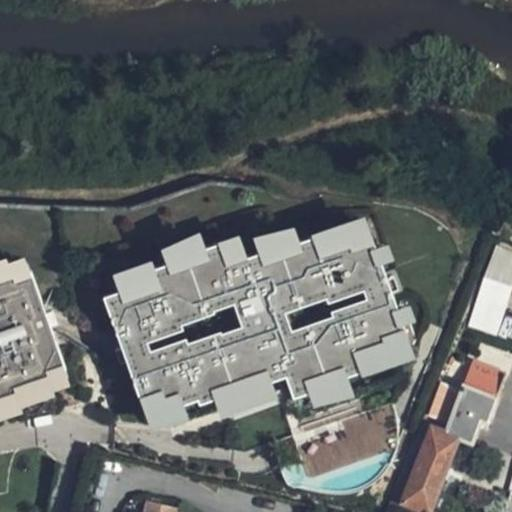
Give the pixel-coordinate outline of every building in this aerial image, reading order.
[(369,234),(365,224),(349,230),(351,236),(353,241),(369,234)] [(334,242),(351,236),(349,230),(347,226),(331,231),(334,242)] [(334,242),(331,231),(313,238),(316,244),(317,248),(334,242)] [(125,358),(140,400),(157,394),(159,401),(176,395),(193,388),(194,392),(211,385),(229,379),(231,382),(249,375),(263,370),(267,380),(284,373),(289,386),(307,380),(323,373),(322,370),(340,363),(357,357),(355,353),(373,347),(389,341),(388,337),(405,330),(389,288),(385,276),(369,234),(353,241),(351,236),(334,242),(317,248),(316,244),(298,251),(282,256),(281,252),(263,259),(245,266),(242,255),(235,238),(218,245),(219,249),(204,254),(186,260),(187,263),(169,269),(152,276),(154,281),(137,287),(120,294),(122,298),(104,304),(121,347),(125,358)] [(298,251),(316,244),(313,238),(312,234),(294,240),(298,251)] [(219,249),(218,245),(215,239),(201,244),(204,254),(219,249)] [(298,251),(294,240),(278,246),(281,252),(282,256),(298,251)] [(263,259),(281,252),(278,246),(277,242),(260,249),(263,259)] [(201,244),(183,250),(184,254),(186,260),(204,254),(201,244)] [(497,263),(511,268),(511,251),(503,248),(497,263)] [(263,259),(260,249),(242,255),(245,266),(263,259)] [(28,265),(25,254),(8,260),(10,267),(12,272),(28,265)] [(187,263),(186,260),(184,254),(166,260),(169,269),(187,263)] [(0,270),(10,267),(8,260),(7,257),(0,258),(0,270)] [(166,260),(149,266),(150,271),(152,276),(169,269),(166,260)] [(490,279),(511,287),(511,268),(497,263),(490,279)] [(0,394),(16,389),(14,383),(30,377),(48,371),(46,366),(63,361),(28,265),(12,272),(10,267),(0,270),(0,394)] [(154,281),(152,276),(150,271),(133,277),(137,287),(154,281)] [(385,276),(389,288),(397,285),(393,274),(385,276)] [(133,277),(116,283),(118,289),(120,294),(137,287),(133,277)] [(471,328),(494,337),(511,292),(511,287),(490,279),(471,328)] [(122,298),(120,294),(118,289),(101,294),(104,304),(122,298)] [(390,345),(408,338),(405,330),(388,337),(389,341),(390,345)] [(389,341),(373,347),(376,356),(392,350),(390,345),(389,341)] [(113,350),(117,360),(125,358),(121,347),(113,350)] [(357,357),(359,362),(376,356),(373,347),(355,353),(357,357)] [(357,357),(340,363),(343,372),(360,366),(359,362),(357,357)] [(48,371),(49,375),(66,369),(63,361),(46,366),(48,371)] [(323,373),(325,378),(343,372),(340,363),(322,370),(323,373)] [(460,439),(468,443),(479,420),(486,422),(491,411),(503,376),(471,364),(444,432),(460,439)] [(263,370),(249,375),(252,384),(267,380),(263,370)] [(51,380),(49,375),(48,371),(30,377),(33,386),(51,380)] [(323,373),(307,380),(310,388),(327,382),(325,378),(323,373)] [(232,388),(234,391),(252,384),(249,375),(231,382),(232,388)] [(16,389),(17,392),(33,386),(30,377),(14,383),(16,389)] [(229,379),(211,385),(214,394),(232,388),(231,382),(229,379)] [(289,386),(292,395),(310,388),(307,380),(289,386)] [(196,397),(197,401),(214,394),(211,385),(194,392),(196,397)] [(193,388),(176,395),(179,403),(196,397),(194,392),(193,388)] [(19,398),(17,392),(16,389),(0,394),(0,398),(2,404),(19,398)] [(157,394),(140,400),(144,409),(160,404),(159,401),(157,394)] [(160,404),(163,410),(179,403),(176,395),(159,401),(160,404)] [(407,459),(445,474),(460,439),(444,432),(421,424),(407,459)] [(0,511),(26,511),(28,507),(39,464),(0,453),(0,511)] [(423,511),(428,511),(445,474),(407,459),(391,500),(386,511),(401,511),(404,505),(423,511)] [(175,511),(176,511),(147,503),(145,511),(175,511)]
